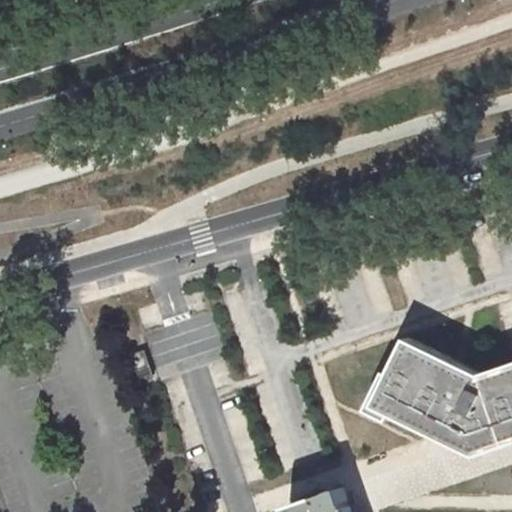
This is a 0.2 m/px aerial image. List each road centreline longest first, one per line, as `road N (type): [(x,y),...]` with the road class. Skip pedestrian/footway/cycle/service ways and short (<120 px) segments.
road 1 (unclassified): [(0,293),(511,146)]
road 2 (primary): [(0,125),(394,0)]
road 3 (primary): [(219,0),(0,68)]
